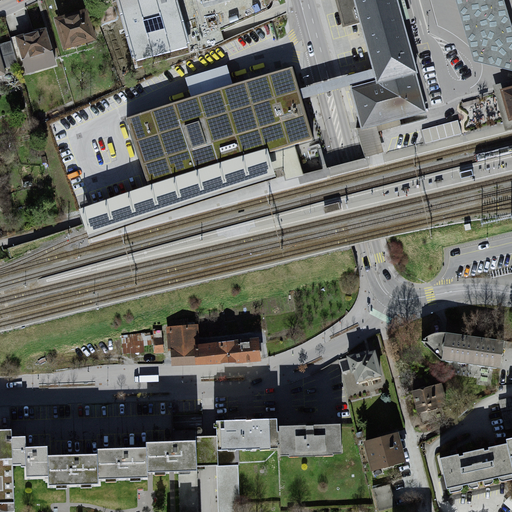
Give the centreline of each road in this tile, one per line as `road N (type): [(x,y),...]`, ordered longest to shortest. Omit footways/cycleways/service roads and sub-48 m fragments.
road 1 (residential): [(391,296),(374,322),(253,382),(0,391)]
road 2 (residential): [(391,296),(378,281),(341,147)]
road 3 (residential): [(296,0),(341,147)]
road 4 (residential): [(341,147),(308,0)]
road 5 (residential): [(511,292),(391,296)]
